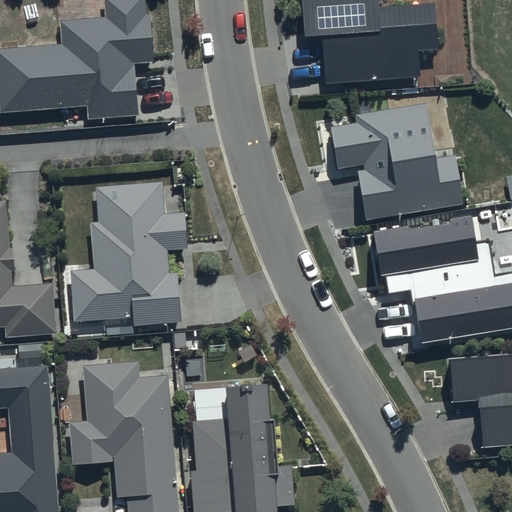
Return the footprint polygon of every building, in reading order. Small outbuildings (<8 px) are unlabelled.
[(62,43),(0,48),(0,114),(87,107),(88,121),(141,116),(136,64),(155,62),(151,15),(146,15),(144,0),(105,0),(107,18),(60,22),(62,43)] [(300,0),(303,30),(321,29),(324,79),(419,73),(417,47),(437,45),(433,0),(300,0)] [(357,119),(330,123),(337,164),(362,160),(363,166),(356,167),(365,217),(462,201),(453,150),(434,153),(425,99),(355,110),(357,119)] [(164,215),(162,184),(97,188),(100,223),(92,224),(95,272),(73,272),(74,322),(134,318),(135,326),(181,323),(178,275),(169,275),(167,250),(188,249),(185,215),(164,215)] [(6,202),(0,202),(0,327),(7,327),(8,339),(58,335),(54,284),(13,287),(12,272),(16,272),(14,249),(10,249),(6,202)] [(469,211),(372,227),(379,271),(384,270),(388,295),(412,291),(420,339),(511,324),(511,266),(494,270),(488,235),(473,238),(469,211)] [(511,347),(448,352),(451,397),(477,396),(481,445),(511,442),(511,347)] [(140,379),(139,363),(86,367),(89,423),(72,424),(75,465),(116,463),(117,496),(129,496),(130,511),(179,511),(168,377),(140,379)] [(53,511),(47,368),(0,369),(0,408),(10,408),(13,455),(0,455),(0,511),(53,511)] [(276,411),(275,380),(219,383),(221,415),(192,417),(195,464),(186,464),(188,511),(300,511),(298,459),(288,460),(286,414),(287,414),(286,410),(276,411)]
